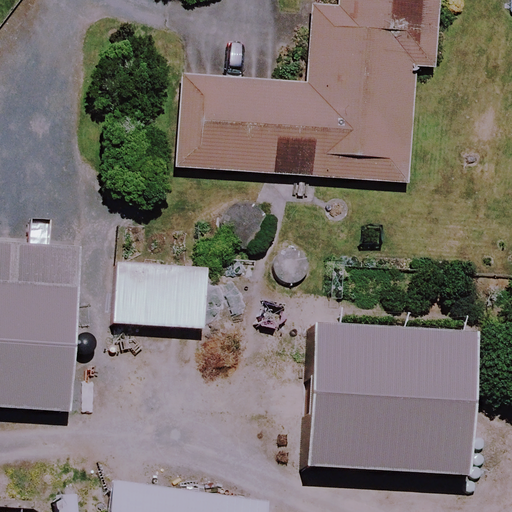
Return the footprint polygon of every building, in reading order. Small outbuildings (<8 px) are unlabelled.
[(180,80),(174,169),(405,185),(413,66),(431,67),(435,0),(340,0),(340,9),(311,7),(306,89),(180,80)] [(75,252),(0,245),(0,407),(60,413),(75,252)] [(200,273),(110,270),(108,331),(198,334),(200,273)] [(471,334),(306,323),(297,463),(462,474),(471,334)] [(261,511),(263,501),(108,482),(104,511),(261,511)]
